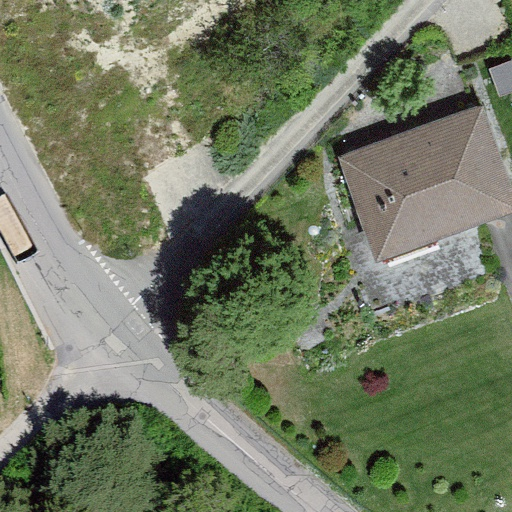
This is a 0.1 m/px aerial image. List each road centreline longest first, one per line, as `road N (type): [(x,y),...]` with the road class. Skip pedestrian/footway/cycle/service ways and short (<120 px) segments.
road 1 (track): [(425,0),(0,457)]
road 2 (residential): [(0,143),(100,355),(336,511)]
